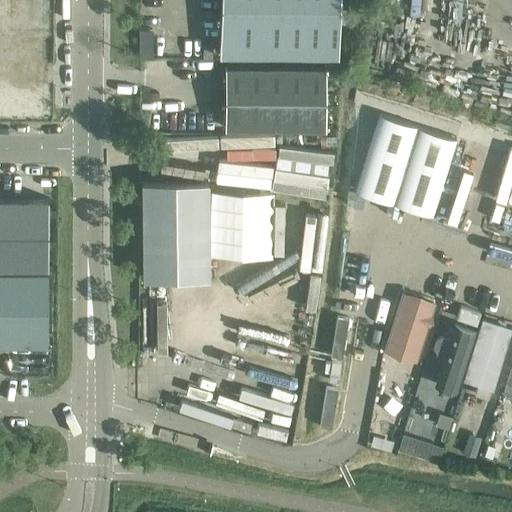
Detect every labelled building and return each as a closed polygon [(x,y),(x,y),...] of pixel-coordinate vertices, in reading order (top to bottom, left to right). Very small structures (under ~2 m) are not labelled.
[(339,53),(340,0),(221,0),(219,53),(339,53)] [(326,127),(326,66),(225,66),(225,127),(326,127)] [(434,180),(426,178),(441,128),(380,110),(357,187),(426,208),(434,180)] [(511,163),(501,161),(484,217),(498,221),(511,171),(511,163)] [(209,276),(208,178),(142,179),(143,277),(209,276)] [(47,202),(0,201),(0,269),(47,270),(47,202)] [(0,354),(47,354),(47,274),(0,274),(0,354)] [(143,340),(176,340),(176,287),(143,287),(143,340)] [(416,357),(436,299),(402,288),(382,346),(416,357)] [(476,322),(480,310),(460,303),(455,315),(476,322)] [(343,357),(349,317),(337,315),(331,355),(343,357)] [(491,386),(493,386),(511,327),(511,324),(482,315),(462,377),(477,382),(474,392),(488,396),(491,386)] [(456,389),(476,326),(454,319),(450,334),(443,332),(435,335),(433,343),(437,351),(443,353),(434,382),(456,389)] [(511,360),(502,389),(511,392),(511,360)] [(331,427),(338,388),(326,386),(319,425),(331,427)] [(448,426),(452,413),(439,409),(435,422),(448,426)] [(443,443),(403,430),(397,447),(437,460),(443,443)] [(475,454),(482,434),(469,430),(463,450),(475,454)]
